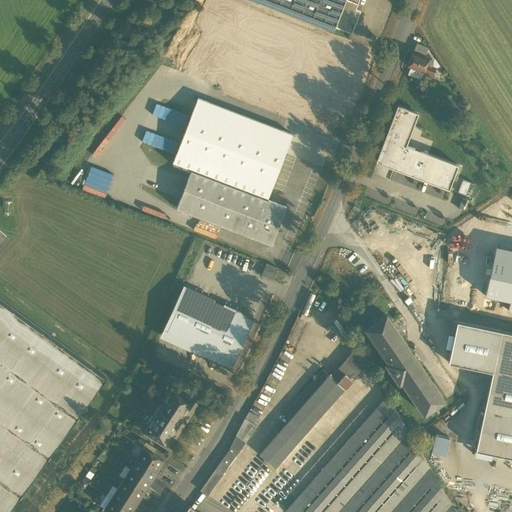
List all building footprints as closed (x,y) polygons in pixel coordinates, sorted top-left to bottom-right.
[(265,0),(335,27),(345,0),(265,0)] [(359,0),(345,0),(335,27),(352,34),(361,11),(356,9),(359,0)] [(369,57),(234,5),(216,51),(351,103),(369,57)] [(412,52),(428,57),(430,52),(414,46),(412,52)] [(408,65),(423,71),(426,64),(428,57),(412,52),(408,65)] [(423,71),(434,74),(436,68),(426,64),(423,71)] [(173,164),(191,171),(267,200),(292,135),(198,98),(173,164)] [(419,113),(397,105),(376,162),(449,190),(458,165),(406,145),(419,113)] [(177,209),(253,238),(267,200),(191,171),(177,209)] [(474,184),(462,179),(457,192),(470,197),(470,196),(466,195),(471,183),(474,184)] [(286,207),(267,200),(253,238),(271,245),(286,207)] [(509,310),(511,310),(511,259),(490,254),(482,295),(511,301),(509,310)] [(267,264),(265,270),(275,274),(277,268),(267,264)] [(61,265),(37,298),(119,358),(143,325),(61,265)] [(273,279),(275,274),(265,270),(262,275),(273,279)] [(183,285),(180,293),(251,326),(255,318),(224,304),(223,306),(214,301),(214,299),(183,285)] [(180,293),(163,329),(234,362),(251,326),(180,293)] [(0,299),(0,511),(8,511),(106,377),(0,299)] [(401,382),(424,415),(445,401),(386,316),(366,330),(388,362),(386,364),(399,384),(401,382)] [(451,349),(448,362),(492,372),(501,331),(457,321),(454,335),(451,349)] [(234,362),(163,329),(159,337),(231,370),(234,362)] [(511,332),(501,331),(492,372),(476,450),(492,453),(511,457),(511,332)] [(454,335),(448,334),(445,347),(451,349),(454,335)] [(338,366),(345,372),(337,380),(330,373),(329,374),(322,368),(283,413),(290,419),(260,453),(275,467),(344,388),(345,389),(353,380),(352,379),(368,362),(358,345),(338,366)] [(144,432),(165,445),(194,400),(173,386),(162,404),(160,403),(154,413),(155,414),(144,432)] [(286,509),(289,511),(456,511),(387,394),(286,509)] [(200,489),(207,495),(257,426),(245,417),(240,425),(228,450),(200,489)] [(449,437),(435,435),(431,452),(445,455),(449,437)] [(143,447),(152,453),(156,448),(146,442),(142,447),(143,448),(143,447)] [(143,448),(137,458),(157,471),(164,460),(152,453),(143,447),(143,448)] [(492,453),(476,450),(474,456),(491,460),(492,453)] [(137,458),(130,468),(151,481),(157,471),(137,458)] [(130,468),(124,478),(144,491),(151,481),(130,468)] [(124,478),(117,488),(138,501),(144,491),(124,478)] [(117,488),(111,498),(131,511),(138,501),(117,488)] [(130,511),(131,511),(111,498),(104,507),(104,508),(110,511),(130,511)]
